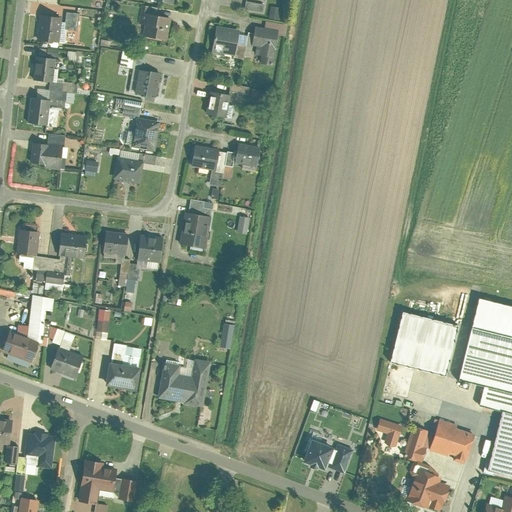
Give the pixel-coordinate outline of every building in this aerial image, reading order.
[(264,6),(245,3),(244,11),(262,14),(264,6)] [(270,8),(268,20),(278,21),(280,10),(270,8)] [(65,32),(76,33),(79,16),(65,14),(64,24),(66,24),(65,32)] [(141,37),(166,42),(170,20),(146,15),(141,37)] [(39,17),(36,42),(58,44),(60,24),(61,19),(39,17)] [(271,68),(276,36),(284,38),(286,27),(265,23),(264,30),(255,28),(252,48),(259,49),(256,66),(271,68)] [(234,58),(238,32),(215,28),(211,54),(234,58)] [(254,35),(247,34),(245,48),(251,49),(254,35)] [(133,68),(136,52),(124,49),(121,66),(133,68)] [(75,54),(67,53),(66,61),(74,62),(75,54)] [(35,59),(32,82),(52,84),(55,61),(35,59)] [(133,95),(155,99),(160,76),(138,72),(133,95)] [(48,92),(47,102),(64,104),(66,94),(62,94),(62,86),(49,84),(48,92)] [(74,85),(63,84),(62,94),(73,95),(74,85)] [(36,91),(35,100),(47,102),(48,92),(36,91)] [(205,115),(225,119),(229,97),(209,94),(205,115)] [(118,98),(115,113),(141,117),(143,102),(118,98)] [(29,100),(26,124),(46,127),(49,102),(47,102),(35,100),(29,100)] [(130,149),(154,154),(159,124),(136,120),(130,149)] [(65,137),(48,135),(47,146),(63,148),(65,137)] [(80,139),(68,137),(67,144),(79,146),(80,139)] [(259,147),(238,143),(234,166),(255,170),(259,147)] [(31,145),(29,168),(58,172),(58,168),(61,148),(31,145)] [(218,152),(193,147),(189,168),(214,172),(218,152)] [(117,156),(113,181),(139,186),(143,161),(117,156)] [(97,164),(86,162),(85,172),(95,174),(97,164)] [(179,246),(204,251),(210,220),(184,215),(179,246)] [(238,232),(249,234),(251,217),(241,216),(238,232)] [(38,234),(18,232),(15,256),(36,258),(38,234)] [(102,255),(124,257),(126,238),(104,236),(102,255)] [(59,239),(58,258),(82,260),(84,241),(59,239)] [(136,262),(159,265),(161,242),(139,239),(136,262)] [(120,260),(119,274),(127,275),(129,261),(120,260)] [(127,281),(137,282),(138,267),(128,265),(127,281)] [(45,273),(36,272),(34,282),(44,283),(45,273)] [(63,278),(45,275),(44,283),(62,285),(63,278)] [(0,294),(16,297),(17,292),(0,288),(0,294)] [(27,336),(47,339),(53,300),(32,297),(27,336)] [(511,307),(479,299),(458,382),(483,388),(478,409),(500,415),(485,471),(511,477),(511,307)] [(457,329),(401,315),(391,365),(445,378),(457,329)] [(95,340),(106,341),(108,318),(97,317),(95,340)] [(219,348),(229,350),(233,327),(223,325),(219,348)] [(52,341),(56,330),(50,328),(48,339),(52,341)] [(60,347),(65,333),(56,330),(52,341),(51,344),(60,347)] [(60,347),(58,352),(67,356),(74,337),(65,333),(60,347)] [(8,334),(1,354),(29,365),(37,345),(8,334)] [(113,345),(109,366),(136,371),(139,349),(113,345)] [(56,352),(49,371),(74,380),(81,361),(67,356),(58,352),(56,352)] [(157,399),(183,404),(183,406),(201,409),(209,364),(194,362),(191,379),(177,377),(179,367),(163,364),(157,399)] [(107,366),(104,390),(134,394),(138,371),(136,371),(109,366),(107,366)] [(398,446),(405,425),(382,418),(378,430),(390,434),(387,443),(398,446)] [(405,456),(425,462),(428,450),(454,456),(453,460),(470,464),(478,431),(434,419),(432,429),(413,425),(405,456)] [(11,425),(0,423),(0,452),(1,453),(1,446),(8,447),(11,425)] [(55,436),(26,433),(23,456),(37,458),(36,469),(50,471),(55,436)] [(311,441),(303,463),(324,471),(325,470),(326,466),(343,472),(351,451),(338,446),(334,450),(311,441)] [(3,465),(16,467),(18,449),(6,447),(3,465)] [(111,494),(115,470),(102,468),(102,465),(83,462),(76,502),(96,505),(98,492),(111,494)] [(414,470),(404,502),(434,511),(441,511),(450,483),(414,470)] [(15,476),(14,493),(22,494),(24,477),(15,476)] [(117,501),(134,504),(137,483),(120,481),(117,501)] [(486,506),(484,511),(511,511),(511,499),(505,498),(502,510),(486,506)] [(18,511),(35,511),(37,503),(20,500),(18,511)]
